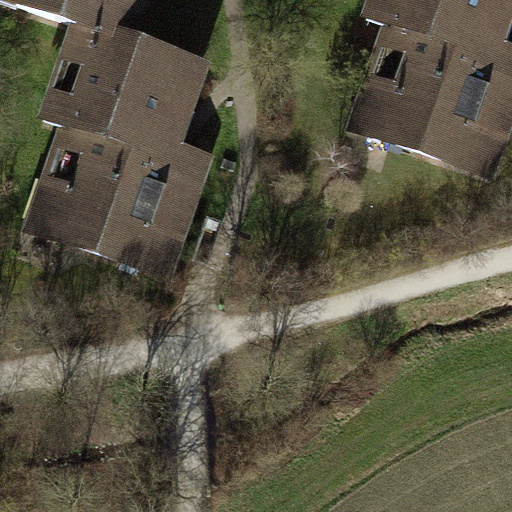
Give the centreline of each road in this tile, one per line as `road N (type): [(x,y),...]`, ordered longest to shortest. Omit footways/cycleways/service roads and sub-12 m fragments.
road 1 (track): [(196,346),(511,270)]
road 2 (track): [(0,384),(196,346)]
